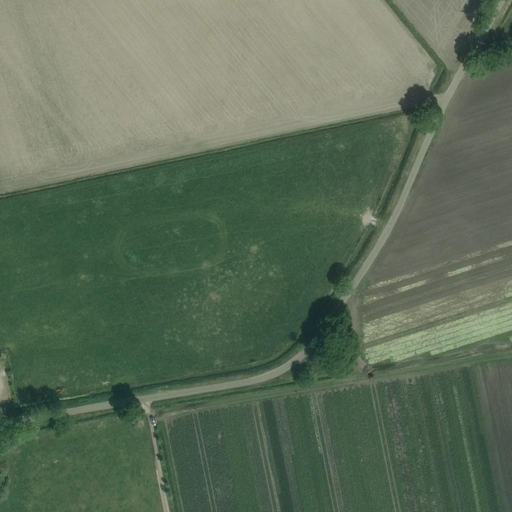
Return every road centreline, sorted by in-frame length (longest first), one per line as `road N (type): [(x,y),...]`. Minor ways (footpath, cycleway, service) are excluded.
road 1 (unclassified): [(144,399),(262,369),(310,336),(393,203),(496,0)]
road 2 (unclassified): [(0,422),(144,399)]
